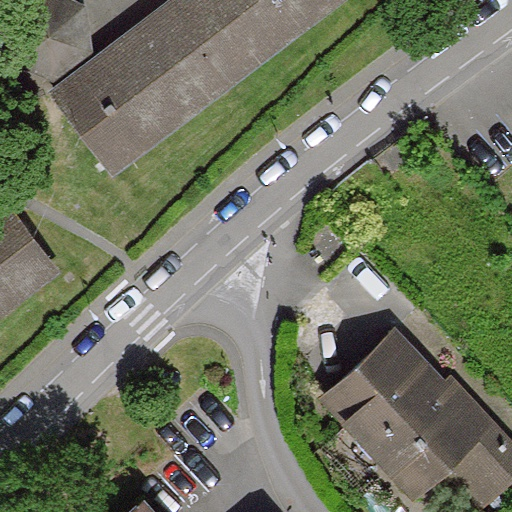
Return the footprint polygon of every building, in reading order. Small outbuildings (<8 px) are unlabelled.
[(43,0),(17,19),(23,68),(58,83),(92,57),(93,53),(89,15),(52,0),(43,0)] [(181,0),(150,24),(61,93),(117,169),(212,99),(340,0),(181,0)] [(12,211),(0,219),(0,312),(58,268),(12,211)] [(445,387),(400,334),(330,395),(352,421),(360,415),(399,459),(392,465),(415,493),(447,463),(465,446),(502,486),(511,476),(511,445),(475,406),(467,412),(445,387)] [(453,381),(445,387),(467,412),(475,406),(453,381)] [(502,486),(465,446),(447,463),(484,502),(502,486)]
